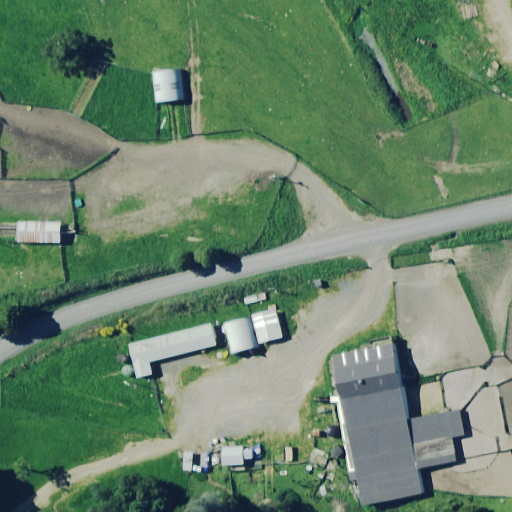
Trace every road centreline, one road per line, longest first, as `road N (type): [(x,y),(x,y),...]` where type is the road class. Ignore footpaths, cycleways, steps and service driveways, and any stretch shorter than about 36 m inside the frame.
road 1 (unclassified): [(0,347),(68,315),(511,203)]
road 2 (track): [(0,103),(123,143),(188,152),(239,146),(286,157),(356,239)]
